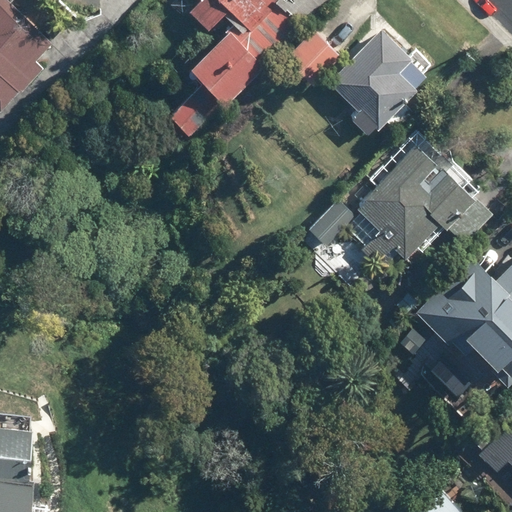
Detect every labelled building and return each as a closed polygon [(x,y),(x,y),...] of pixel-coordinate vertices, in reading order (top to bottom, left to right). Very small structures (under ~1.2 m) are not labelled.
[(0,0),(0,99),(1,99),(4,102),(45,65),(36,55),(55,39),(19,0),(0,0)] [(196,0),(191,6),(222,37),(195,65),(206,75),(169,113),(192,136),(324,0),(196,0)] [(315,25),(286,54),(313,81),(342,53),(315,25)] [(427,73),(384,26),(329,77),(359,109),(351,116),(368,135),(386,118),(396,128),(415,110),(406,99),(423,83),(420,80),(427,73)] [(378,188),(358,208),(341,192),(308,225),(331,248),(348,231),(382,265),(402,245),(411,255),(422,245),(426,249),(448,226),(465,243),(500,208),(480,188),(484,183),(424,123),(420,127),(369,178),(378,188)] [(511,262),(500,275),(480,256),(427,312),(469,352),(476,344),(510,376),(511,373),(511,262)] [(0,511),(33,511),(40,412),(0,409),(0,511)] [(511,419),(482,447),(500,466),(511,456),(511,457),(511,419)] [(441,483),(414,508),(417,511),(465,511),(467,511),(441,483)]
